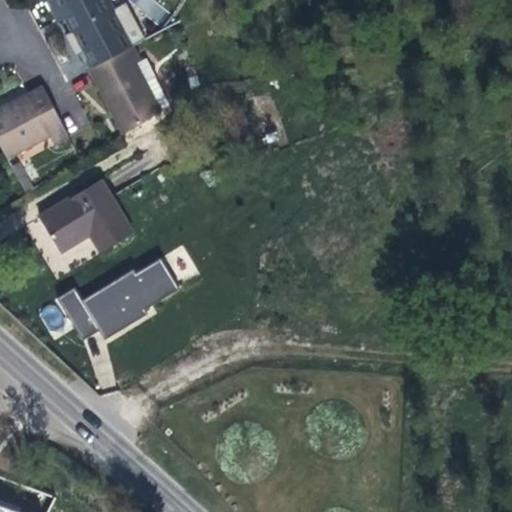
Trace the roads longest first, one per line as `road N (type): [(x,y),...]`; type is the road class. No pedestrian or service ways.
road 1 (track): [(94,429),(237,351),(511,369)]
road 2 (tertiary): [(194,511),(0,350)]
road 3 (residential): [(0,41),(38,58),(89,144)]
